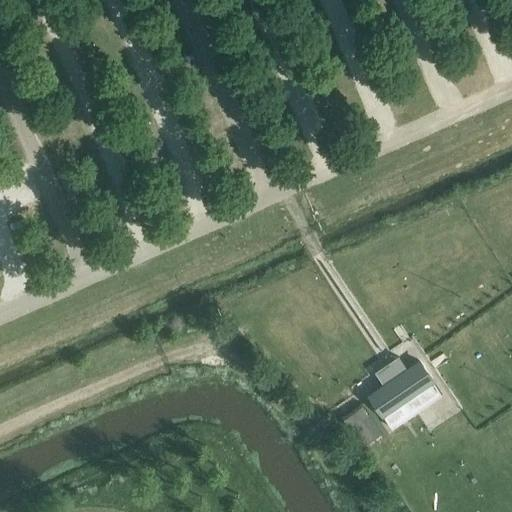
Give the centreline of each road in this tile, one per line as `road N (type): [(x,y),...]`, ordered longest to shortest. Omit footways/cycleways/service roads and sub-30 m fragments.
road 1 (unclassified): [(0,314),(511,89)]
road 2 (track): [(0,428),(162,357)]
